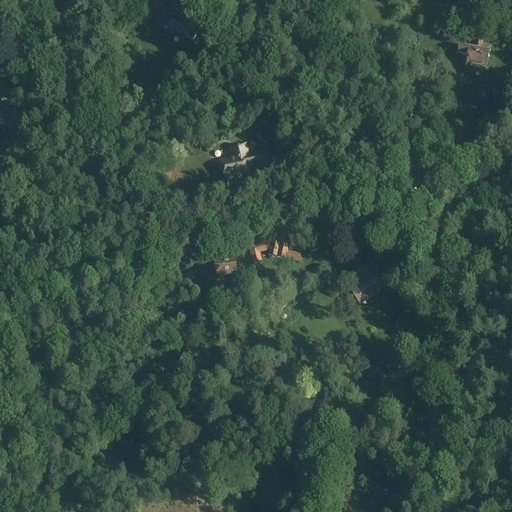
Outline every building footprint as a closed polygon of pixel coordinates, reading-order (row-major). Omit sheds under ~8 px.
[(275,16),(284,0),(265,0),(260,8),(265,10),(262,15),(271,21),(274,16),(275,16)] [(450,6),(456,19),(463,16),(456,2),(450,6)] [(171,11),(164,23),(170,27),(169,28),(170,29),(185,38),(186,39),(192,43),(198,34),(192,30),(186,26),(190,20),(179,13),(178,15),(171,11)] [(302,76),(311,81),(328,53),(303,37),(286,63),(304,72),(302,76)] [(461,47),(459,55),(470,58),(468,67),(486,70),(491,48),(475,45),(474,49),(461,47)] [(0,94),(14,96),(19,97),(19,84),(16,82),(16,76),(0,74),(0,94)] [(220,166),(219,168),(219,170),(221,171),(223,172),(225,182),(234,180),(235,182),(237,184),(240,183),(242,181),(242,178),(250,176),(249,170),(254,169),(255,169),(255,170),(256,170),(267,167),(264,152),(248,155),(245,145),(232,148),(235,161),(222,164),(222,165),(220,166)] [(269,243),(249,247),(252,264),(262,262),(260,253),(269,252),(269,256),(286,259),(299,262),(301,254),(288,251),(289,247),(269,243)] [(223,262),(216,263),(216,273),(217,275),(218,275),(218,278),(225,277),(224,274),(232,274),(232,272),(236,271),(236,259),(223,260),(223,262)] [(385,288),(367,266),(357,274),(360,278),(356,281),(354,279),(347,284),(361,301),(367,296),(370,300),(385,288)] [(292,279),(292,271),(270,271),(270,280),(292,279)] [(184,324),(202,319),(199,310),(181,315),(184,324)]
